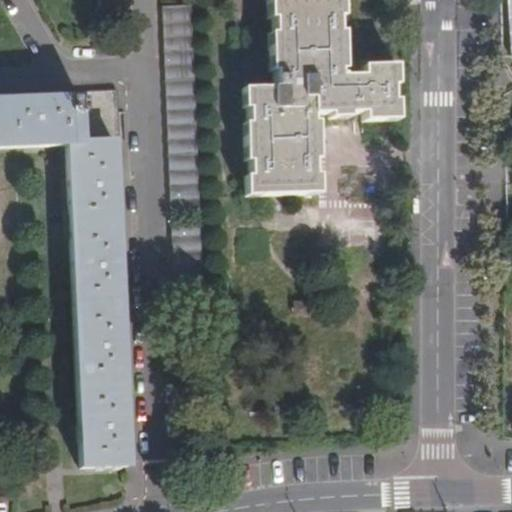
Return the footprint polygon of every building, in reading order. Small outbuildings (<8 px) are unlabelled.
[(126,23),(124,0),(98,0),(100,24),(126,23)] [(339,19),(338,0),(264,0),(265,19),(269,19),(269,32),(265,32),(265,74),(269,74),(269,88),(237,89),(237,110),(242,110),(242,123),(237,123),(237,164),(241,164),(241,177),(237,177),(237,200),(311,200),(311,177),(306,177),(306,164),(311,164),(311,123),(306,123),(306,117),(321,117),(321,121),(342,121),(342,117),(356,117),(356,126),(391,126),(391,104),(386,104),(386,91),(391,91),(391,69),(356,69),(356,78),(334,78),(334,73),(338,73),(339,32),(334,32),(334,19),(339,19)] [(200,216),(191,6),(162,7),(172,217),(200,216)] [(77,471),(123,469),(121,438),(128,438),(127,420),(121,420),(118,358),(125,357),(125,341),(117,342),(114,278),(121,277),(121,262),(114,262),(111,198),(118,198),(117,182),(110,182),(109,151),(116,150),(114,91),(72,93),(73,102),(39,104),(39,94),(22,95),(22,104),(0,105),(0,150),(63,148),(77,471)] [(176,314),(205,312),(201,224),(172,226),(176,314)]
